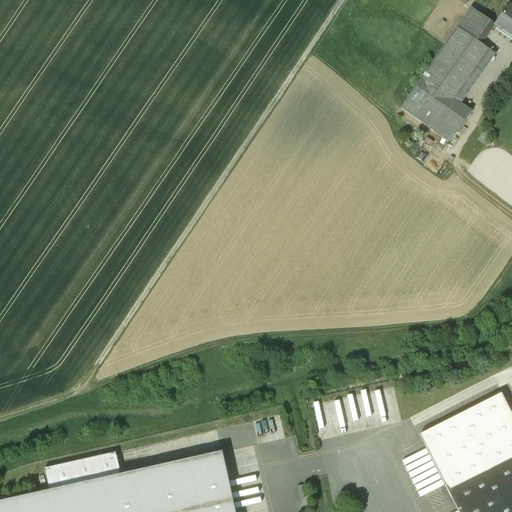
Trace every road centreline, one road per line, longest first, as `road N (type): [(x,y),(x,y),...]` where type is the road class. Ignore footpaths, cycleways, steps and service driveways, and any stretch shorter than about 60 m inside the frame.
road 1 (track): [(78,391),(234,339),(470,323),(511,262)]
road 2 (track): [(342,0),(78,391)]
road 3 (unknown): [(133,460),(247,427),(275,469)]
road 4 (track): [(511,56),(482,89),(477,115),(447,161)]
